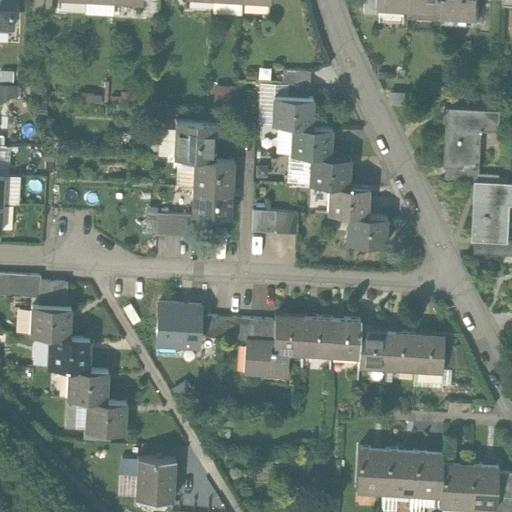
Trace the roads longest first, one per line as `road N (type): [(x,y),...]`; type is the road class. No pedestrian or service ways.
road 1 (residential): [(454,283),(87,267)]
road 2 (residential): [(325,0),(454,283)]
road 3 (residential): [(87,267),(237,511)]
road 4 (residential): [(358,414),(511,422)]
road 5 (residential): [(454,283),(511,397)]
